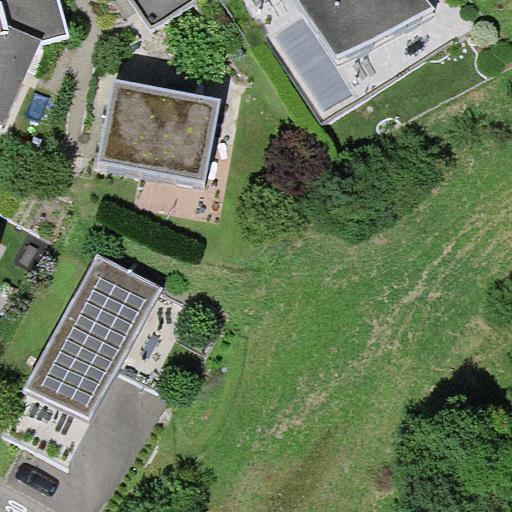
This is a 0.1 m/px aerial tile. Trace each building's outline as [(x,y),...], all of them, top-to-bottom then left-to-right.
[(0,0),(0,112),(4,114),(38,33),(69,30),(61,0),(0,0)] [(142,0),(160,32),(203,9),(197,0),(142,0)] [(424,0),(297,0),(340,61),(434,12),(424,0)] [(212,90),(113,75),(102,153),(201,167),(212,90)] [(11,441),(71,474),(170,294),(109,261),(11,441)]
